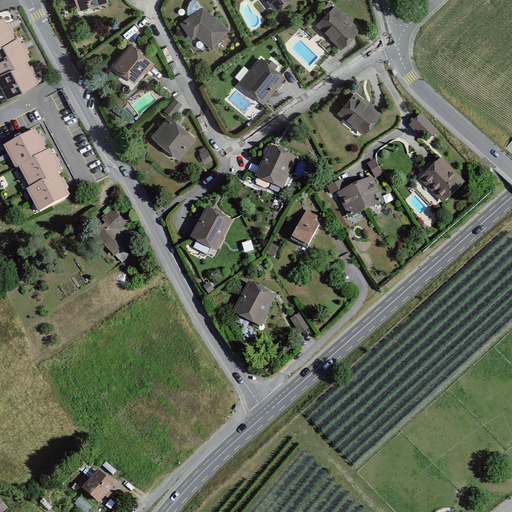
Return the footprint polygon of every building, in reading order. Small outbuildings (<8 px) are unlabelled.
[(106,0),(75,0),(78,9),(90,5),(91,8),(107,3),(106,0)] [(289,0),(267,0),(276,11),(289,0)] [(203,10),(182,24),(192,38),(196,35),(214,49),(228,30),(203,10)] [(334,10),(318,26),(341,47),(356,31),(334,10)] [(0,18),(0,89),(5,98),(34,82),(23,61),(27,59),(15,38),(12,40),(0,18)] [(150,63),(130,47),(114,66),(132,81),(142,70),(144,71),(150,63)] [(260,56),(239,83),(263,102),(285,75),(260,56)] [(354,90),(338,110),(365,131),(381,111),(354,90)] [(169,114),(151,135),(179,158),(197,138),(171,116),(183,102),(175,95),(163,110),(169,114)] [(422,113),(410,124),(426,141),(439,130),(422,113)] [(35,129),(2,146),(13,168),(17,166),(28,187),(24,189),(36,211),(69,194),(57,172),(61,170),(49,148),(46,150),(35,129)] [(269,144),(256,176),(283,187),(296,156),(269,144)] [(442,155),(420,176),(443,200),(465,179),(442,155)] [(327,184),(330,193),(338,189),(349,213),(382,199),(372,176),(381,172),(374,158),(364,162),(369,174),(347,184),(344,177),(327,184)] [(205,205),(189,237),(217,251),(233,219),(205,205)] [(90,232),(114,257),(127,245),(120,237),(120,230),(129,221),(116,207),(90,232)] [(307,207),(289,237),(305,247),(319,224),(314,221),(318,214),(307,207)] [(249,281),(234,310),(261,324),(276,294),(249,281)] [(300,313),(291,317),(301,332),(309,326),(300,313)] [(118,487),(99,472),(85,490),(103,505),(118,487)] [(0,511),(2,511),(9,508),(0,496),(0,511)]
